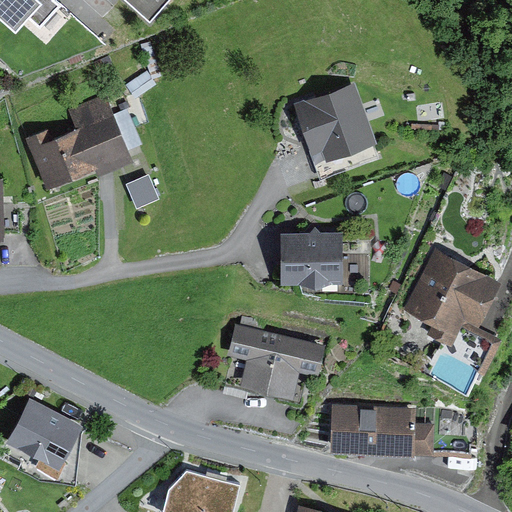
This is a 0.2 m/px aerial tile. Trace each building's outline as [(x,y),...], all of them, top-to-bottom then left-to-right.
[(78,14),(59,0),(0,0),(0,11),(50,50),(78,14)] [(127,0),(150,19),(166,0),(127,0)] [(352,84),(293,104),(312,160),(371,140),(352,84)] [(101,175),(135,161),(108,94),(73,108),(80,125),(97,167),(101,175)] [(27,137),(48,187),(97,167),(80,125),(53,136),(50,127),(27,137)] [(130,182),(140,206),(162,197),(152,173),(130,182)] [(340,232),(285,230),(283,287),(338,289),(340,232)] [(485,281),(434,258),(409,314),(460,337),(485,281)] [(322,374),(330,343),(239,322),(232,353),(249,357),(242,384),(296,397),(302,369),(322,374)] [(8,442),(59,469),(84,423),(32,396),(8,442)] [(407,410),(336,408),(335,448),(406,450),(407,410)] [(188,467),(170,485),(162,511),(232,511),(241,482),(188,467)]
